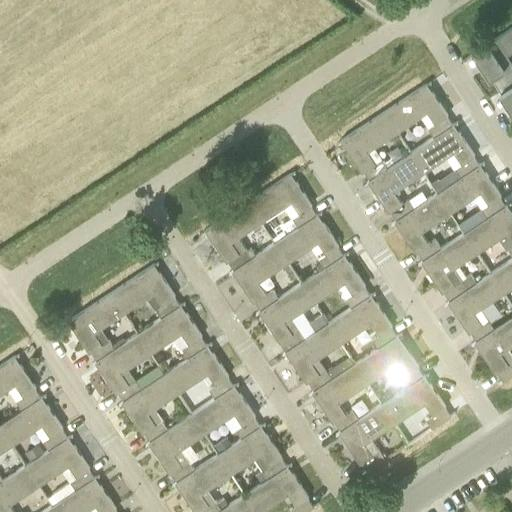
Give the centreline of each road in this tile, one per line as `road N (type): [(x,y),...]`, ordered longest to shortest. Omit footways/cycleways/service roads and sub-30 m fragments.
road 1 (residential): [(504,440),(280,105)]
road 2 (residential): [(356,511),(142,197)]
road 3 (residential): [(156,511),(6,287)]
road 4 (residential): [(280,105),(419,14)]
road 5 (residential): [(511,152),(419,14)]
road 6 (residential): [(142,197),(280,105)]
road 7 (residential): [(6,287),(142,197)]
road 8 (residential): [(395,511),(504,440)]
